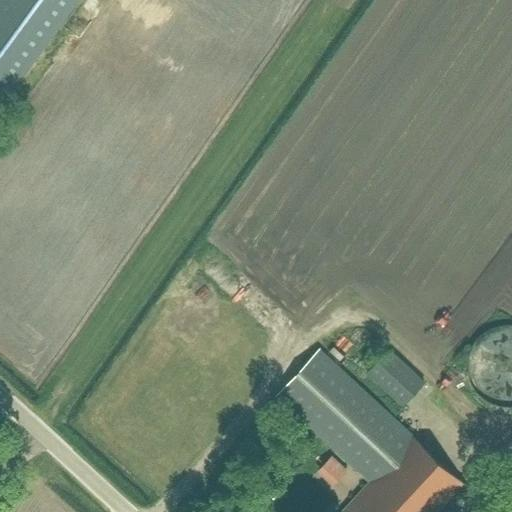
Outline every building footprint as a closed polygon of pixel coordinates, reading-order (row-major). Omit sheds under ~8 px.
[(76,0),(0,0),(0,90),(7,95),(76,0)] [(475,393),(483,403),(495,410),(508,413),(511,412),(511,330),(502,331),(489,336),(479,344),(472,355),(469,368),(470,381),(475,393)] [(365,372),(401,406),(425,380),(387,347),(365,372)] [(276,395),(369,480),(411,434),(318,349),(276,395)] [(411,434),(369,480),(339,511),(433,511),(462,481),(411,434)] [(335,452),(322,467),(339,483),(353,468),(335,452)]
